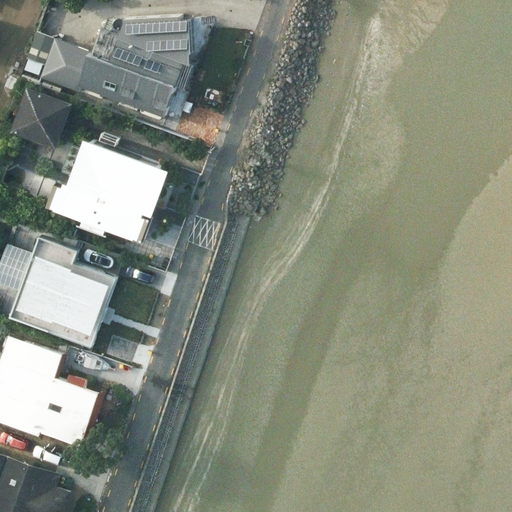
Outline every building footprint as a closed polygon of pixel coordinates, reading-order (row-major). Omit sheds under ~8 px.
[(219,25),(146,0),(139,0),(127,38),(121,37),(115,52),(120,54),(107,92),(137,102),(139,95),(164,104),(179,58),(205,67),(219,25)] [(44,44),(33,76),(86,95),(97,63),(90,61),(95,46),(53,31),(48,46),(44,44)] [(71,100),(24,84),(8,131),(55,147),(71,100)] [(77,186),(68,213),(158,246),(167,219),(172,221),(188,176),(103,145),(86,189),(77,186)] [(73,246),(48,324),(87,337),(97,303),(116,309),(126,277),(108,272),(112,259),(73,246)] [(0,296),(0,319),(0,320),(8,299),(0,296)] [(66,378),(74,355),(13,334),(0,374),(0,391),(5,393),(0,406),(0,417),(91,449),(110,394),(66,378)] [(0,511),(72,511),(79,493),(66,487),(69,477),(0,452),(0,511)]
